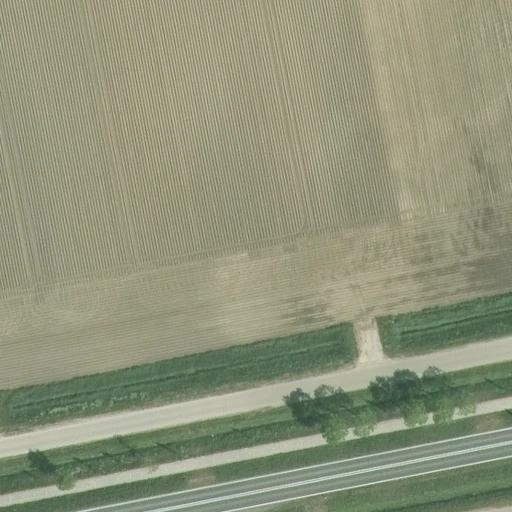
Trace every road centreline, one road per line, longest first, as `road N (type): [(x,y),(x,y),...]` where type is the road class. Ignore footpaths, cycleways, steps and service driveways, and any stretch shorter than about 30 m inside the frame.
road 1 (unclassified): [(0,448),(511,350)]
road 2 (trunk): [(134,511),(511,439)]
